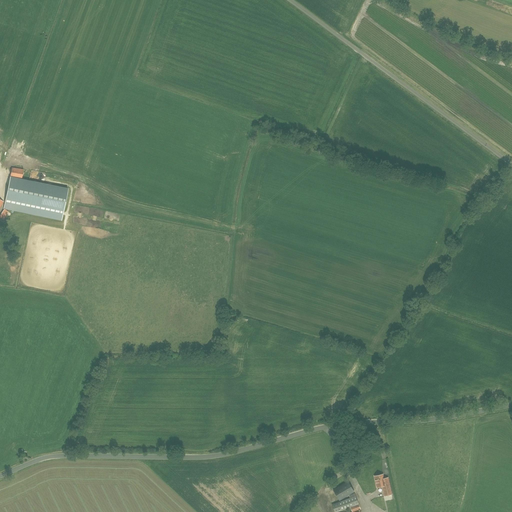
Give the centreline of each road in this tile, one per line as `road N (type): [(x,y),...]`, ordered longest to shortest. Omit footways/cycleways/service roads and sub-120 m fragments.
road 1 (tertiary): [(0,477),(50,457),(204,458),(305,431),(511,406)]
road 2 (unclassified): [(511,165),(286,0)]
